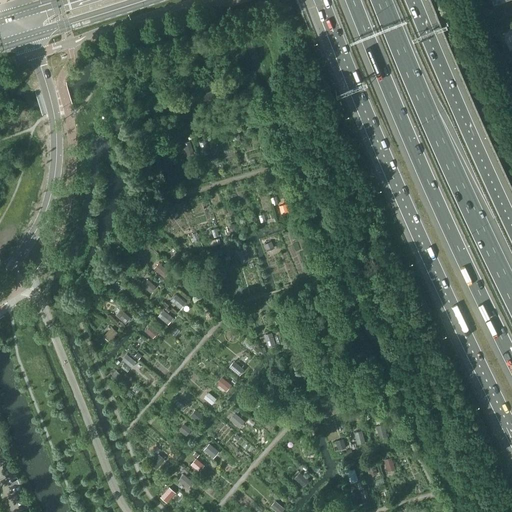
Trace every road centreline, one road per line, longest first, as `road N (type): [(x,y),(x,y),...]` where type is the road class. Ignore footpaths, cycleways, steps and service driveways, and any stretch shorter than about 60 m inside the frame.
road 1 (motorway): [(320,0),(511,430)]
road 2 (motorway): [(351,0),(476,296),(511,362)]
road 3 (motorway): [(511,292),(381,0)]
road 4 (unclassified): [(21,285),(13,268),(51,197),(56,163),(54,116),(25,35)]
road 5 (unclassified): [(21,285),(40,302),(127,511)]
road 6 (motorway): [(511,227),(413,0)]
road 7 (primary): [(25,35),(146,0)]
